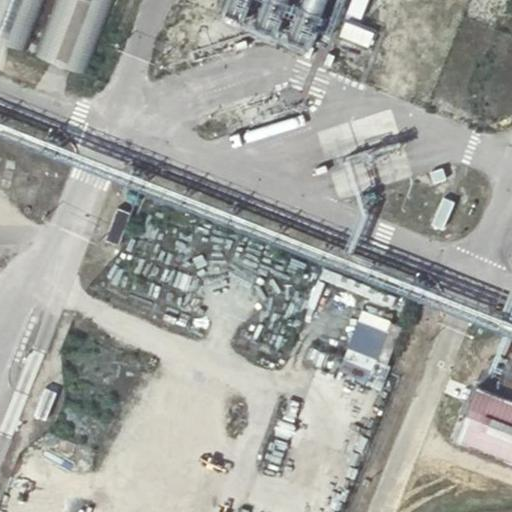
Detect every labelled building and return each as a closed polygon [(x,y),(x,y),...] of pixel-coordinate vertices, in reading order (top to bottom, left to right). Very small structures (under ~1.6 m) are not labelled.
[(0,0),(0,56),(22,65),(47,0),(0,0)] [(60,0),(34,68),(79,86),(112,0),(60,0)] [(236,0),(230,20),(250,27),(259,0),(236,0)] [(326,23),(334,0),(273,0),(272,5),(297,14),(298,13),(326,23)] [(341,43),(398,64),(403,52),(346,31),(341,43)] [(104,252),(118,257),(132,224),(117,217),(104,252)] [(459,445),(511,466),(511,402),(480,390),(459,445)]
